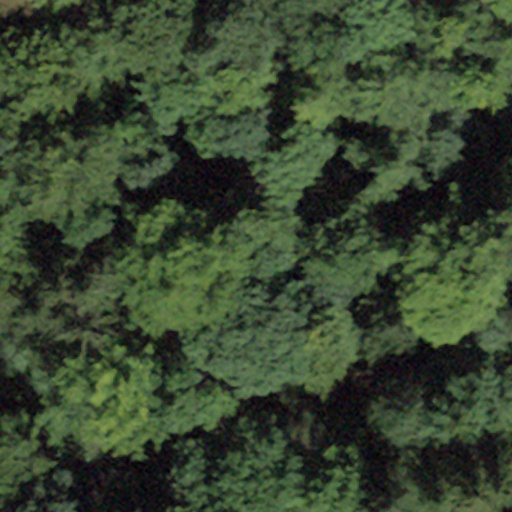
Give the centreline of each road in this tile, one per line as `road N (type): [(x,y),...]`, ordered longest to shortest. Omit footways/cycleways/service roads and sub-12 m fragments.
road 1 (residential): [(0,475),(38,477),(100,452),(258,332),(310,320),(365,320),(511,347)]
road 2 (residential): [(511,80),(380,0)]
